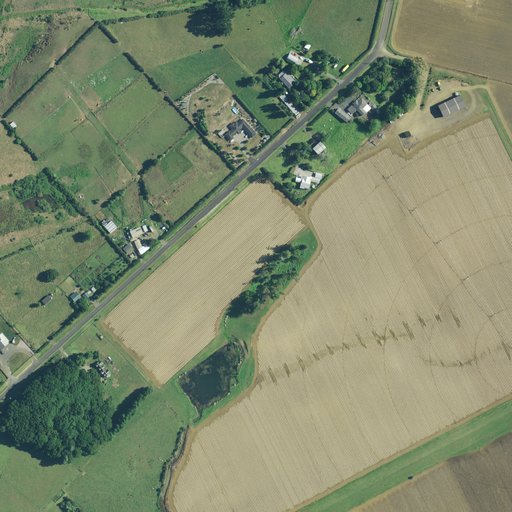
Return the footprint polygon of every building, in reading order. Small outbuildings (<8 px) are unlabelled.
[(298,58),(289,53),(287,58),(295,62),(298,58)] [(282,72),(277,76),(288,89),(295,82),(286,72),(284,74),(282,72)] [(299,112),(283,94),(279,97),(295,115),(299,112)] [(465,106),(460,95),(437,106),(442,117),(465,106)] [(367,104),(360,97),(347,109),(351,114),(356,110),(363,116),(366,113),(362,109),(367,104)] [(381,111),(371,102),(368,105),(377,114),(381,111)] [(350,118),(336,106),(332,111),(347,123),(350,118)] [(236,136),(239,134),(238,133),(240,132),(239,130),(242,128),(250,138),(256,134),(243,118),(237,122),(236,121),(233,123),(233,122),(228,126),(232,130),(230,132),(229,131),(225,135),(230,141),(234,137),(233,136),(235,135),(236,136)] [(224,134),(230,129),(227,126),(218,133),(222,138),(225,135),(224,134)] [(325,148),(320,141),(312,148),(317,155),(325,148)] [(322,174),(316,172),(315,178),(301,175),(300,182),(299,188),(308,189),(310,181),(319,183),(320,179),(321,179),(322,174)] [(117,227),(111,221),(105,226),(111,233),(117,227)] [(143,233),(140,227),(130,231),(132,238),(143,233)] [(136,246),(138,249),(138,250),(138,251),(139,252),(140,252),(140,251),(141,251),(141,250),(141,249),(140,248),(142,247),(139,239),(134,242),(135,243),(133,244),(134,247),(136,246)] [(134,248),(131,244),(124,250),(127,254),(134,248)] [(72,293),(73,294),(70,297),(75,302),(78,299),(79,300),(81,299),(82,298),(75,290),(72,293)] [(14,358),(9,353),(3,358),(8,363),(14,358)] [(94,365),(98,371),(97,372),(100,374),(103,378),(110,373),(100,360),(94,365)]
